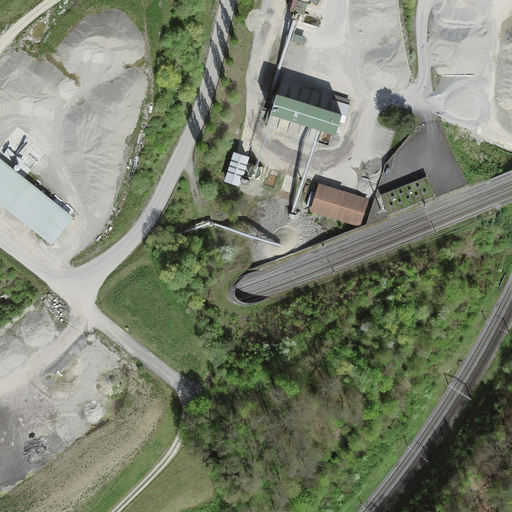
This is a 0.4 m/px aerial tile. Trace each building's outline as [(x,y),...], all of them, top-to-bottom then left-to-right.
[(305,38),(291,33),(287,41),(302,47),(305,38)] [(343,104),(279,84),(271,109),(335,129),(343,104)] [(248,154),(235,150),(225,180),(247,188),(251,177),(241,174),(245,162),(248,154)] [(0,162),(0,203),(49,243),(69,219),(0,162)] [(263,168),(245,162),(241,174),(251,177),(259,180),(263,168)] [(388,216),(436,198),(427,177),(380,195),(388,216)] [(364,201),(319,186),(312,206),(357,222),(364,201)]
